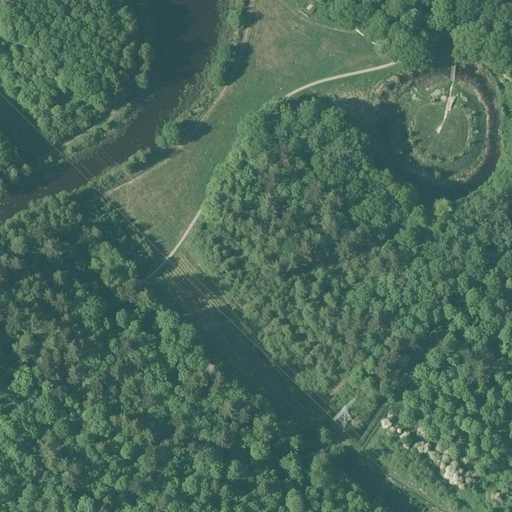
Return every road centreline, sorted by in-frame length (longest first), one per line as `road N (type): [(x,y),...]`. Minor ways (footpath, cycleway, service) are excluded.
road 1 (track): [(343,440),(271,366),(180,243),(98,193)]
road 2 (track): [(502,178),(459,210),(423,208),(386,180),(365,142),(365,90),(451,39)]
road 3 (track): [(245,0),(235,58),(205,105),(175,143),(98,193)]
road 4 (track): [(451,39),(486,62),(503,86),(511,142),(502,178),(511,185)]
road 5 (track): [(445,511),(343,440)]
